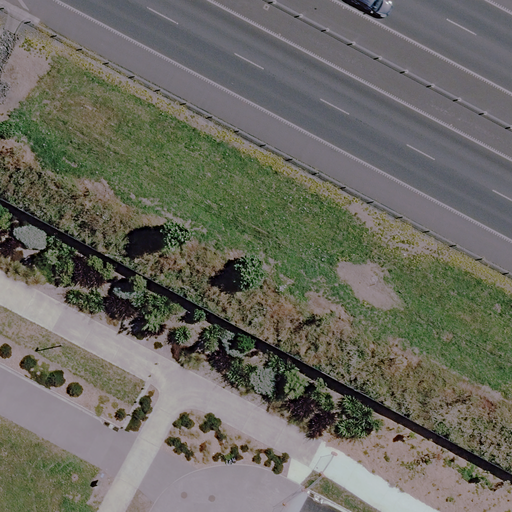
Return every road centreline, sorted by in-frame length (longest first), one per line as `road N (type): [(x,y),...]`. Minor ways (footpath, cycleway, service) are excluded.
road 1 (motorway): [(511,193),(145,0)]
road 2 (unknown): [(202,503),(144,436),(0,363)]
